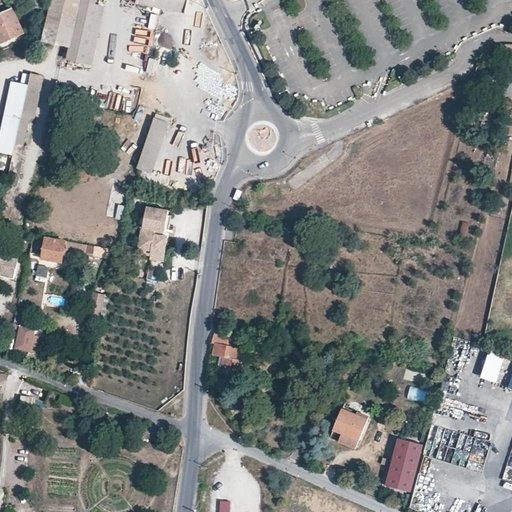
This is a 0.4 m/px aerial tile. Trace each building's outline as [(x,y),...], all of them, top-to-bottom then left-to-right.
[(39,9),(45,10),(46,4),(47,2),(47,0),(28,0),(27,6),(39,9)] [(53,0),(52,3),(52,6),(51,11),(46,31),(44,42),(71,48),(74,33),(78,15),(81,0),(53,0)] [(81,0),(78,15),(74,33),(71,48),(68,59),(93,64),(99,41),(102,26),(105,11),(106,6),(97,4),(98,0),(97,0),(81,0)] [(39,41),(44,42),(46,31),(51,11),(52,6),(46,4),(45,10),(43,19),(38,41),(39,41)] [(0,44),(25,33),(14,9),(0,14),(0,44)] [(236,48),(227,31),(223,34),(231,50),(236,48)] [(511,56),(508,70),(505,70),(504,75),(502,84),(501,85),(498,96),(511,99),(511,98),(511,44),(494,44),(494,52),(511,56)] [(33,118),(35,118),(44,77),(32,74),(30,85),(23,115),(33,118)] [(0,154),(14,154),(17,143),(23,115),(30,85),(12,81),(1,130),(0,138),(0,154)] [(155,101),(158,85),(145,82),(142,98),(155,101)] [(86,107),(90,90),(61,84),(57,99),(58,100),(64,102),(76,104),(86,107)] [(64,102),(61,115),(73,117),(76,104),(64,102)] [(145,119),(148,105),(140,104),(137,117),(145,119)] [(508,114),(499,112),(495,124),(505,126),(508,114)] [(17,143),(27,145),(31,126),(33,118),(23,115),(17,143)] [(139,168),(154,173),(171,124),(156,119),(139,168)] [(65,143),(56,141),(51,163),(61,166),(65,143)] [(17,143),(14,154),(8,185),(5,196),(1,216),(13,219),(22,179),(26,160),(30,146),(27,145),(17,143)] [(51,163),(49,171),(59,174),(61,166),(51,163)] [(29,213),(39,216),(43,197),(33,195),(29,213)] [(124,217),(125,205),(119,204),(117,216),(124,217)] [(146,228),(161,231),(168,232),(169,226),(171,217),(172,211),(150,207),(146,228)] [(1,216),(0,220),(0,225),(11,228),(13,219),(1,216)] [(183,228),(184,219),(171,217),(169,226),(183,228)] [(161,231),(146,228),(142,251),(154,253),(153,259),(167,261),(171,235),(160,233),(161,231)] [(43,259),(63,263),(65,250),(67,242),(47,239),(43,259)] [(88,245),(86,254),(109,258),(110,248),(88,245)] [(4,252),(1,265),(17,269),(20,256),(4,252)] [(0,271),(16,275),(17,269),(1,265),(0,268),(0,271)] [(38,266),(38,277),(49,278),(49,267),(38,266)] [(21,327),(15,349),(38,355),(44,333),(21,327)] [(214,353),(224,356),(221,369),(239,373),(242,360),(236,359),(238,349),(233,348),(235,338),(215,333),(213,343),(216,344),(214,353)] [(252,340),(248,348),(266,355),(270,346),(252,340)] [(498,384),(504,356),(487,352),(482,380),(498,384)] [(21,397),(20,405),(34,405),(35,399),(21,397)] [(348,445),(351,437),(359,440),(369,417),(363,414),(362,416),(342,409),(334,430),(337,431),(343,433),(342,436),(339,441),(348,445)] [(356,448),(359,440),(351,437),(348,445),(356,448)] [(398,439),(384,487),(411,495),(425,446),(398,439)] [(511,444),(507,442),(495,475),(511,481),(511,444)]
